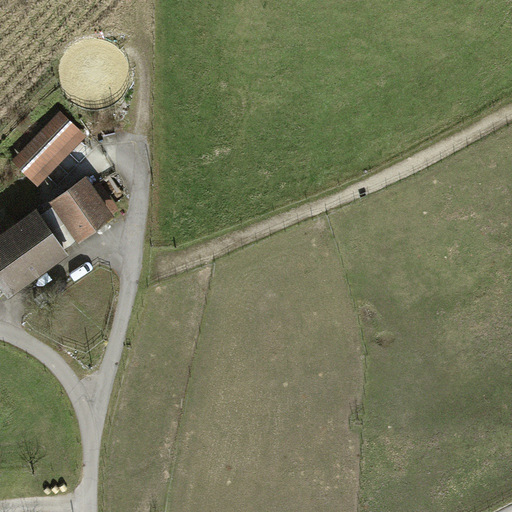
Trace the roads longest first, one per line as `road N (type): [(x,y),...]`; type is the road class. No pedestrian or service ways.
road 1 (track): [(86,410),(138,296),(149,0)]
road 2 (unclassified): [(0,327),(52,359),(86,410),(90,511)]
